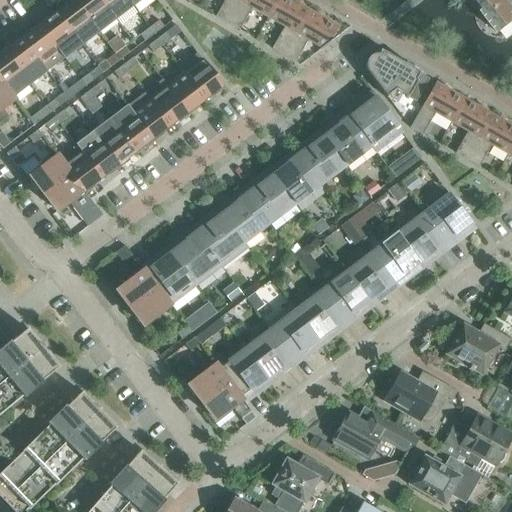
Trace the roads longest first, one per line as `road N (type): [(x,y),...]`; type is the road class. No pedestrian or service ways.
road 1 (residential): [(61,271),(376,30)]
road 2 (residential): [(215,469),(511,245)]
road 3 (residential): [(215,469),(61,271)]
